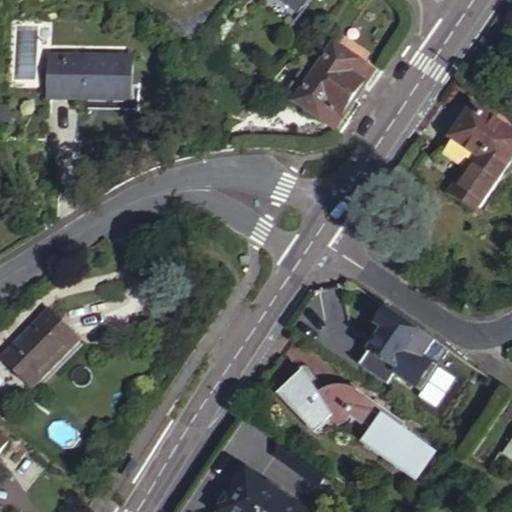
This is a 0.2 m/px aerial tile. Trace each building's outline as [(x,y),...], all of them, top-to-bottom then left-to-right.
[(294,0),(306,9),(313,0),(294,0)] [(316,76),(355,100),(374,70),(335,44),(316,76)] [(51,93),(135,99),(139,59),(56,52),(51,93)] [(316,76),(302,66),(284,96),(336,130),(355,100),(316,76)] [(37,134),(42,92),(9,89),(4,131),(37,134)] [(37,134),(47,135),(51,93),(42,92),(37,134)] [(447,138),(470,154),(477,159),(473,166),(494,180),(511,154),(511,134),(471,106),(447,138)] [(213,151),(222,142),(222,113),(201,113),(199,153),(213,151)] [(477,159),(470,154),(445,194),(473,212),(494,180),(473,166),(477,159)] [(53,310),(3,359),(33,389),(83,340),(53,310)] [(423,357),(434,342),(399,319),(388,311),(376,329),(383,333),(358,369),(384,386),(392,375),(419,393),(436,367),(423,357)] [(341,411),(370,431),(384,439),(394,425),(397,420),(346,386),(341,383),(338,382),(331,382),(325,385),(320,389),(301,374),(279,395),(311,430),(326,416),(328,417),(333,416),(337,414),(341,411)] [(384,439),(370,431),(365,439),(408,467),(423,445),(394,425),(384,439)] [(324,472),(280,440),(271,454),(315,484),(324,472)] [(511,441),(500,458),(511,465),(511,441)] [(244,472),(217,511),(304,511),(298,508),(296,511),(273,495),(274,493),(244,472)]
